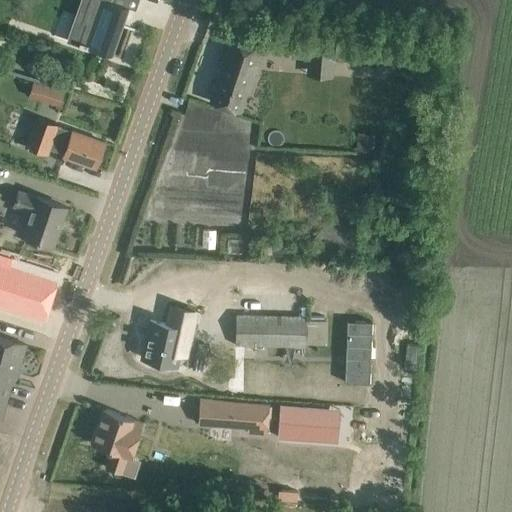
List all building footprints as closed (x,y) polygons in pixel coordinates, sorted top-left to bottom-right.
[(88,0),(81,20),(86,22),(80,40),(79,40),(78,44),(110,55),(123,17),(122,17),(126,6),(116,3),(116,0),(88,0)] [(293,35),(291,55),(332,59),(334,39),(293,35)] [(210,101),(240,111),(254,69),(261,48),(228,37),(221,60),(223,61),(210,101)] [(359,41),(357,63),(392,66),(393,44),(359,41)] [(34,81),(29,96),(61,106),(65,91),(34,81)] [(36,116),(26,146),(28,147),(47,153),(50,144),(65,149),(63,156),(96,167),(105,142),(61,126),(61,125),(58,123),(36,116)] [(371,152),(372,133),(358,132),(357,151),(371,152)] [(66,206),(47,199),(36,196),(36,197),(19,191),(14,205),(31,210),(23,234),(52,245),(66,206)] [(272,244),(272,242),(254,241),(254,256),(272,256),(272,254),(280,255),(280,244),(272,244)] [(59,273),(0,254),(0,304),(26,312),(45,319),(59,273)] [(150,318),(138,354),(172,365),(176,354),(181,356),(196,314),(173,307),(167,323),(163,322),(150,318)] [(243,395),(244,344),(305,346),(306,316),(236,314),(235,344),(233,378),(228,378),(228,394),(243,395)] [(346,321),(343,382),(368,383),(371,322),(346,321)] [(0,378),(15,382),(26,344),(6,338),(0,336),(0,378)] [(0,417),(1,418),(11,382),(15,383),(15,382),(0,378),(0,417)] [(184,415),(199,416),(199,421),(219,423),(221,394),(183,391),(152,387),(150,413),(164,414),(165,396),(185,397),(184,415)] [(281,404),(279,436),(301,438),(330,440),(332,424),(327,424),(328,408),(305,406),(281,404)] [(131,457),(143,421),(106,409),(102,407),(97,423),(90,443),(111,450),(105,466),(121,472),(127,455),(131,457)]
